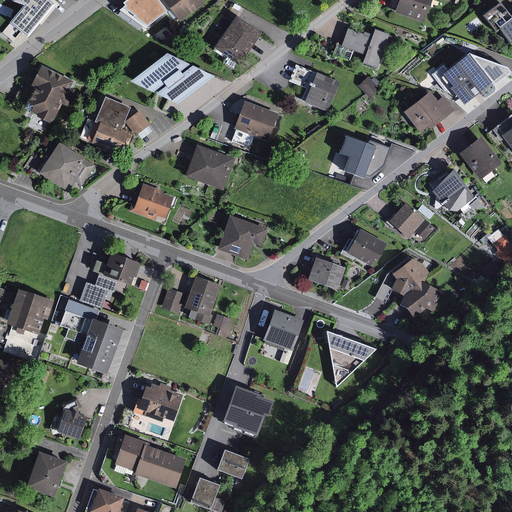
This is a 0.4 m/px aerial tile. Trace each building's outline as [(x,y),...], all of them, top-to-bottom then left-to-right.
[(13,0),(13,1),(26,5),(10,24),(28,37),(39,24),(41,26),(59,4),(54,0),(13,0)] [(128,0),(124,3),(126,6),(123,7),(135,16),(133,17),(148,25),(167,11),(158,0),(128,0)] [(166,0),(182,21),(207,2),(205,0),(166,0)] [(393,0),(391,6),(400,9),(399,11),(426,20),(432,1),(439,4),(440,0),(393,0)] [(511,19),(511,17),(501,3),(484,16),(497,31),(500,29),(511,19)] [(263,33),(238,15),(217,46),(242,63),(263,33)] [(511,19),(500,29),(510,44),(511,42),(511,19)] [(366,34),(352,29),(349,36),(346,45),(369,54),(366,62),(379,66),(390,34),(378,29),(376,35),(367,31),(366,34)] [(167,52),(132,80),(180,102),(213,75),(167,52)] [(448,72),(443,66),(432,75),(445,91),(465,104),(493,83),(495,85),(501,81),(511,72),(508,68),(470,54),(448,72)] [(342,80),(300,65),(294,80),(312,86),(306,101),(331,110),(342,80)] [(74,81),(43,66),(34,85),(38,87),(32,100),(37,102),(33,110),(53,120),(63,101),(69,104),(76,89),(71,87),(74,81)] [(370,78),(362,85),(372,96),(380,89),(370,78)] [(431,93),(407,112),(422,129),(429,123),(433,128),(456,109),(446,95),(438,101),(431,93)] [(130,132),(131,130),(124,127),(133,105),(106,95),(97,120),(89,117),(82,136),(126,153),(134,134),(130,132)] [(279,113),(247,100),(234,131),(236,132),(234,139),(248,144),(252,133),(269,139),(279,113)] [(151,123),(141,110),(128,121),(137,133),(151,123)] [(496,145),(505,138),(511,147),(511,113),(498,125),(487,133),(496,145)] [(228,127),(216,123),(211,137),(223,141),(228,127)] [(368,145),(346,137),(340,153),(350,157),(344,171),(364,178),(365,175),(375,147),(368,145)] [(465,149),(459,154),(480,180),(501,163),(480,137),(465,149)] [(375,147),(365,175),(370,176),(384,165),(391,148),(379,143),(370,140),(368,145),(375,147)] [(96,165),(61,143),(43,172),(66,187),(70,182),(74,184),(77,179),(84,184),(96,165)] [(237,157),(199,144),(188,174),(227,187),(237,157)] [(452,171),(435,190),(451,210),(459,210),(477,195),(457,168),(452,171)] [(138,187),(129,211),(156,220),(159,214),(167,217),(175,197),(165,193),(166,190),(145,182),(142,189),(138,187)] [(394,217),(391,221),(410,237),(417,229),(426,237),(436,227),(408,202),(394,217)] [(269,229),(231,216),(221,248),(227,250),(250,258),(255,242),(264,245),(269,229)] [(390,243),(361,228),(350,251),(376,263),(378,259),(381,260),(390,243)] [(511,242),(500,229),(491,238),(511,261),(511,242)] [(138,263),(112,254),(105,274),(119,279),(131,284),(138,263)] [(347,267),(317,257),(309,279),(340,289),(347,267)] [(393,287),(393,288),(394,290),(402,301),(409,285),(413,290),(424,282),(427,279),(434,263),(427,259),(424,263),(414,258),(394,273),(398,278),(393,287)] [(495,262),(487,268),(493,276),(501,270),(495,262)] [(97,279),(95,286),(86,283),(80,301),(101,308),(107,289),(115,292),(119,279),(105,274),(99,273),(97,279)] [(481,274),(474,281),(481,288),(488,281),(481,274)] [(222,284),(199,276),(188,305),(194,307),(191,315),(212,323),(215,315),(212,314),(222,284)] [(354,280),(347,278),(344,286),(351,288),(354,280)] [(384,282),(377,297),(382,299),(387,302),(394,290),(393,288),(393,287),(384,282)] [(409,285),(402,301),(415,318),(428,307),(436,311),(444,291),(424,282),(413,290),(409,285)] [(187,293),(171,287),(164,306),(180,312),(187,293)] [(50,300),(21,290),(9,327),(1,324),(0,325),(0,339),(11,343),(13,336),(35,344),(50,300)] [(100,310),(71,301),(63,324),(90,333),(79,365),(107,374),(121,332),(96,323),(100,310)] [(267,304),(260,321),(268,324),(274,307),(267,304)] [(300,320),(275,311),(264,341),(292,351),(303,321),(300,320)] [(233,319),(220,314),(217,323),(229,328),(233,319)] [(213,334),(206,332),(202,344),(209,346),(213,334)] [(332,334),(326,332),(336,387),(376,349),(347,339),(332,334)] [(16,366),(0,360),(0,395),(1,396),(6,382),(10,384),(16,366)] [(153,388),(148,386),(141,406),(143,407),(175,418),(183,394),(172,390),(173,386),(164,383),(163,386),(155,384),(153,388)] [(262,393),(236,385),(225,420),(234,423),(233,426),(260,435),(267,414),(270,415),(275,400),(261,396),(262,393)] [(88,417),(67,410),(59,432),(80,440),(88,417)] [(150,441),(126,433),(116,462),(137,469),(136,472),(177,486),(187,458),(148,445),(150,441)] [(249,458),(226,450),(219,468),(242,476),(249,458)] [(66,460),(40,451),(28,486),(54,495),(66,460)] [(220,484),(200,477),(192,500),(211,507),(220,484)] [(126,495),(99,485),(90,509),(97,511),(119,511),(120,511),(122,511),(125,504),(123,503),(126,495)]
